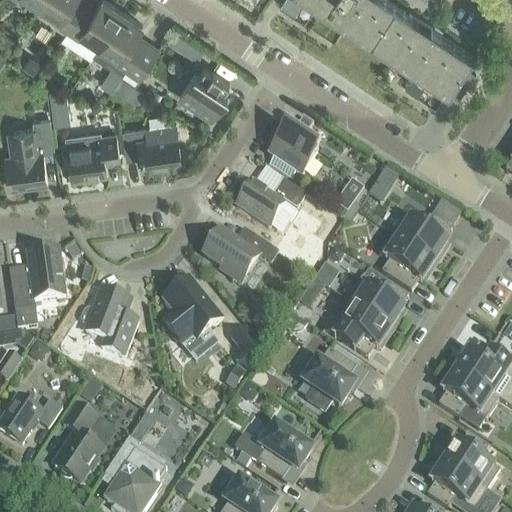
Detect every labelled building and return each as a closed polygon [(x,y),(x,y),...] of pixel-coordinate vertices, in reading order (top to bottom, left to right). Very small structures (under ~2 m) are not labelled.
[(44,0),(40,7),(59,19),(56,24),(67,32),(88,0),(87,0),(44,0)] [(88,0),(67,32),(78,39),(81,34),(100,47),(123,12),(104,0),(102,0),(98,7),(88,0)] [(299,8),(287,0),(285,0),(282,6),(294,15),(299,8)] [(473,55),(416,17),(390,0),(310,0),(448,91),(446,94),(458,101),(475,74),(465,67),(473,55)] [(123,12),(100,47),(119,59),(116,64),(127,71),(148,40),(138,33),(143,25),(123,12)] [(148,40),(127,71),(139,79),(158,50),(160,48),(148,40)] [(228,94),(224,91),(230,83),(222,78),(223,76),(213,70),(212,71),(205,66),(199,75),(195,72),(179,97),(212,118),(228,94)] [(122,76),(114,88),(126,96),(134,85),(123,77),(122,76)] [(67,97),(50,92),(51,99),(54,125),(70,124),(67,97)] [(48,183),(43,154),(55,152),(51,119),(33,121),(34,130),(9,133),(12,157),(5,158),(9,189),(48,183)] [(176,125),(123,132),(127,160),(141,158),(142,170),(155,168),(169,166),(181,164),(176,125)] [(286,132),(268,159),(273,162),(270,168),(292,183),(295,177),(301,180),(318,154),(315,151),(320,143),(313,138),(314,136),(304,130),(303,131),(295,126),(290,135),(286,132)] [(100,134),(66,139),(71,179),(107,175),(106,163),(120,161),(116,135),(100,137),(100,134)] [(371,197),(385,205),(402,177),(388,169),(371,197)] [(352,183),(335,207),(344,213),(339,220),(344,224),(349,227),(357,215),(361,208),(355,204),(364,192),(352,183)] [(270,231),(286,206),(296,213),(305,198),(285,185),(276,199),(252,184),(236,209),(270,231)] [(445,244),(452,233),(431,219),(423,230),(405,218),(392,238),(437,267),(444,256),(442,255),(448,246),(445,244)] [(241,287),(260,259),(271,266),(279,255),(249,235),(242,246),(220,232),(203,258),(223,271),(221,274),(241,287)] [(437,267),(392,238),(379,258),(389,264),(381,276),(411,295),(418,284),(422,286),(427,278),(429,279),(437,267)] [(75,248),(66,253),(73,263),(81,257),(75,248)] [(289,260),(307,270),(314,259),(295,248),(289,260)] [(335,251),(329,261),(334,264),(341,262),(344,257),(335,251)] [(30,280),(11,282),(16,322),(18,332),(37,329),(34,305),(65,300),(59,253),(27,257),(29,270),(30,280)] [(223,322),(189,281),(176,292),(173,289),(163,297),(165,300),(163,302),(177,319),(166,328),(182,347),(193,338),(197,343),(223,322)] [(314,282),(298,305),(311,313),(326,290),(314,282)] [(401,311),(408,299),(387,285),(380,297),(361,284),(348,304),(393,334),(401,323),(399,321),(404,313),(401,311)] [(125,360),(139,324),(138,324),(135,330),(126,326),(127,324),(126,320),(132,304),(102,292),(94,314),(89,312),(85,314),(82,322),(84,327),(89,328),(86,335),(105,342),(102,351),(125,360)] [(393,334),(348,304),(336,323),(333,321),(325,333),(368,361),(375,350),(378,352),(384,344),(386,345),(393,334)] [(254,323),(254,325),(255,328),(256,330),(258,331),(260,332),(263,332),(265,332),(267,330),(269,328),(270,326),(270,324),(269,321),(268,319),(266,317),(263,317),(261,316),(259,317),(256,318),(255,320),(254,323)] [(14,319),(2,321),(3,335),(16,333),(14,319)] [(264,354),(246,332),(232,343),(242,355),(236,365),(251,374),(264,354)] [(37,346),(29,357),(37,363),(43,361),(48,354),(37,346)] [(461,363),(453,374),(499,403),(511,412),(511,411),(511,367),(479,346),(472,357),(469,355),(468,356),(463,364),(461,363)] [(313,361),(298,382),(314,392),(306,404),(327,417),(334,406),(341,410),(350,396),(355,388),(348,384),(355,373),(354,373),(328,355),(321,366),(313,361)] [(0,379),(7,384),(21,364),(9,357),(0,370),(0,379)] [(446,397),(439,408),(460,422),(467,411),(486,423),(499,403),(453,374),(446,385),(448,386),(443,394),(443,395),(446,397)] [(80,399),(91,406),(102,389),(91,382),(80,399)] [(136,404),(146,410),(158,392),(147,386),(136,404)] [(43,415),(18,398),(0,425),(0,433),(22,448),(37,425),(49,432),(62,412),(50,404),(43,415)] [(75,437),(54,469),(62,474),(61,478),(64,482),(69,483),(72,481),(80,487),(89,474),(92,474),(98,465),(96,462),(103,452),(116,433),(99,421),(77,407),(63,429),(75,437)] [(145,418),(130,441),(140,448),(155,425),(145,418)] [(244,439),(236,451),(256,464),(283,481),(284,482),(291,470),(298,475),(303,467),(312,454),(270,426),(256,447),(244,439)] [(495,471),(478,459),(485,448),(468,436),(460,448),(457,446),(451,454),(449,453),(442,464),(483,490),(495,471)] [(167,472),(134,451),(136,447),(139,449),(140,448),(130,441),(129,441),(105,478),(115,484),(103,501),(114,509),(112,511),(111,511),(146,511),(161,490),(157,487),(159,483),(158,483),(165,473),(166,473),(167,472)] [(483,490),(442,464),(435,475),(437,477),(431,485),(434,487),(427,499),(445,510),(452,499),(470,510),(483,490)] [(273,511),(277,508),(234,480),(220,501),(228,507),(224,511),(273,511)] [(183,483),(177,493),(186,499),(190,493),(189,487),(183,483)] [(437,511),(424,503),(418,511),(437,511)]
